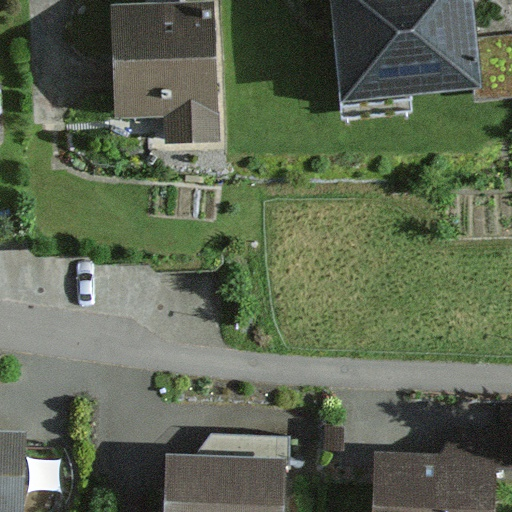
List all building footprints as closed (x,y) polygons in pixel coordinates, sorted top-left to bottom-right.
[(336,0),(351,100),(484,80),(471,0),(336,0)] [(214,3),(113,9),(120,135),(221,130),(214,3)] [(463,467),(387,466),(386,511),(488,511),(489,471),(511,471),(511,426),(463,426),(463,467)] [(0,511),(23,511),(25,437),(0,436),(0,511)] [(291,511),(292,465),(175,464),(175,511),(291,511)] [(380,511),(381,482),(337,481),(336,511),(380,511)]
